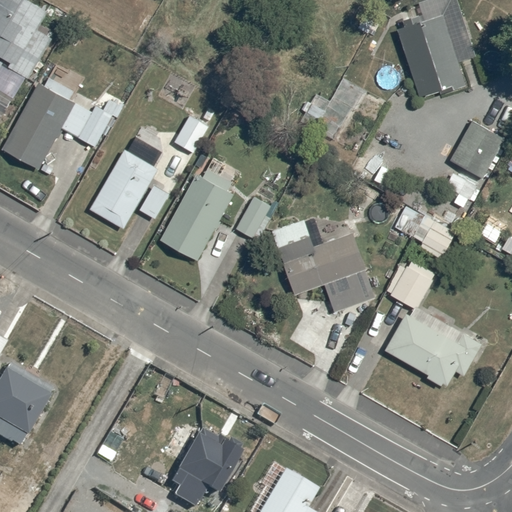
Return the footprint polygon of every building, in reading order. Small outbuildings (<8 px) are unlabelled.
[(0,0),(0,29),(3,31),(0,36),(0,55),(16,65),(14,68),(32,79),(58,38),(44,29),(55,12),(35,0),(0,0)] [(427,16),(402,24),(425,101),(471,87),(464,63),(481,58),(462,0),(444,0),(424,6),(427,16)] [(43,74),(39,81),(4,151),(45,171),(66,129),(100,146),(116,114),(82,97),(84,94),(43,74)] [(192,113),(176,140),(199,155),(216,127),(212,125),(220,113),(210,106),(202,119),(192,113)] [(459,165),(481,178),(487,181),(510,139),(475,120),(452,161),(459,165)] [(141,209),(157,184),(165,169),(153,162),(156,157),(132,143),(95,209),(130,229),(141,209)] [(210,177),(200,172),(163,243),(201,262),(241,185),(213,170),(210,177)] [(476,185),(450,170),(442,186),(467,200),(476,185)] [(175,195),(159,185),(144,211),(159,220),(175,195)] [(276,203),(258,193),(238,230),(257,239),(276,203)] [(312,217),(277,229),(301,297),(330,287),(339,313),(382,298),(359,233),(322,246),(312,217)] [(428,226),(417,244),(445,260),(461,233),(437,218),(431,228),(428,226)] [(441,276),(408,258),(389,292),(416,307),(412,314),(410,313),(389,352),(454,387),(461,373),(469,376),(487,341),(424,307),(441,276)] [(0,360),(10,341),(0,335),(0,360)] [(0,434),(23,449),(57,391),(10,363),(0,379),(0,434)] [(178,485),(174,494),(203,509),(213,489),(225,496),(250,448),(218,432),(216,436),(201,428),(173,482),(178,485)] [(268,485),(252,511),(253,511),(320,511),(313,507),(324,488),(277,459),(263,481),(268,485)]
